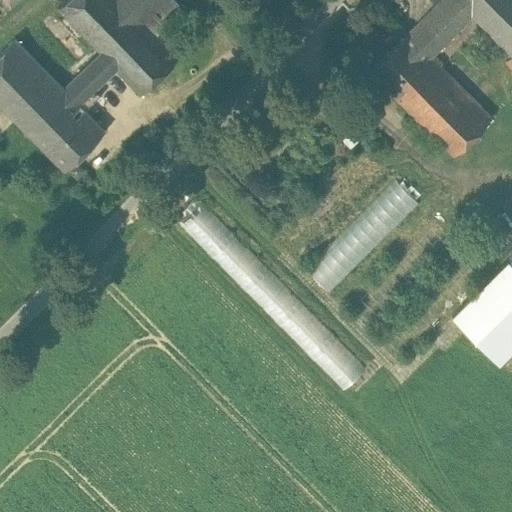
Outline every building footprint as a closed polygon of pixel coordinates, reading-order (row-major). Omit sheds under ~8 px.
[(65,0),(59,6),(99,50),(116,67),(139,91),(177,56),(156,33),(144,20),(125,0),(65,0)] [(125,0),(144,20),(164,0),(125,0)] [(173,0),(164,0),(144,20),(156,33),(182,9),(173,0)] [(439,0),(370,70),(402,103),(440,66),(442,63),(433,54),(469,18),(456,5),(461,0),(439,0)] [(511,0),(461,0),(456,5),(469,18),(472,15),(502,45),(511,34),(511,0)] [(511,34),(502,45),(511,54),(511,34)] [(63,86),(15,36),(0,50),(0,101),(30,132),(70,93),(63,86)] [(99,50),(63,86),(70,93),(79,101),(116,67),(100,50),(99,50)] [(491,117),(440,66),(402,103),(453,154),(491,117)] [(511,70),(502,81),(511,91),(511,70)] [(79,101),(70,93),(30,132),(63,167),(104,127),(79,101)] [(329,289),(419,200),(400,180),(309,269),(329,289)] [(344,388),(366,366),(199,199),(177,220),(344,388)] [(511,261),(509,259),(452,316),(498,362),(511,349),(511,261)]
